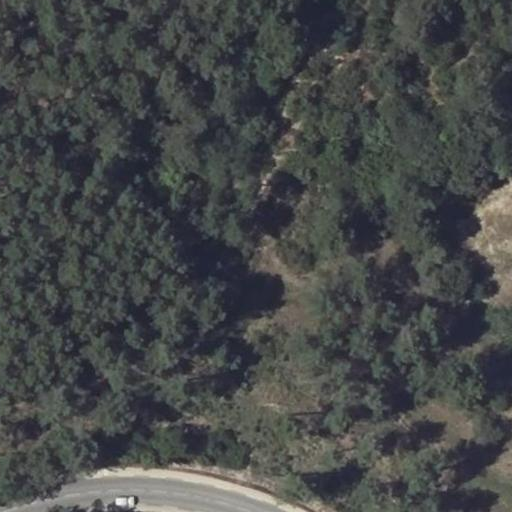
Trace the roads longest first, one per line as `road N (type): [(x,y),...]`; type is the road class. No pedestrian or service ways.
road 1 (track): [(337,0),(289,93),(252,193),(204,276)]
road 2 (secondary): [(247,511),(146,490),(15,511)]
